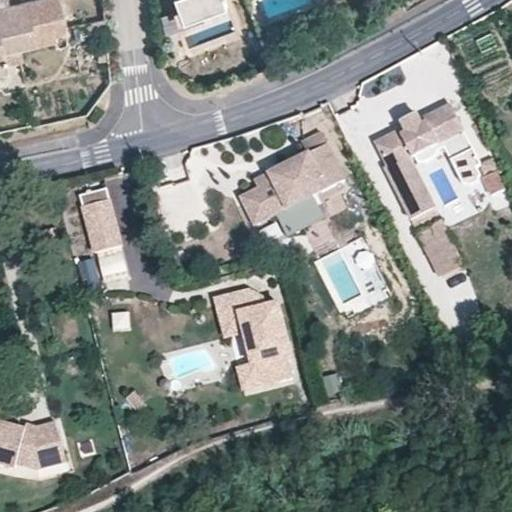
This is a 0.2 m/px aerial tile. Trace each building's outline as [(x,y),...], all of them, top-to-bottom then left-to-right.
[(63,20),(57,0),(38,0),(0,9),(0,74),(6,73),(4,65),(2,55),(18,51),(54,43),(53,38),(58,36),(61,33),(62,30),(63,27),(63,20)] [(176,0),(184,21),(226,6),(223,0),(176,0)] [(2,55),(4,65),(20,61),(18,51),(2,55)] [(471,150),(451,109),(375,148),(385,167),(382,169),(408,221),(433,209),(408,159),(412,157),(415,163),(422,164),(433,158),(436,152),(433,146),(439,143),(461,184),(466,182),(469,187),(476,183),(474,178),(479,176),(475,169),(479,166),(471,150)] [(325,146),(320,135),(301,144),(307,155),(325,146)] [(267,174),(252,181),(255,188),(237,197),(251,226),(273,215),(284,238),(324,219),(313,196),(342,182),(325,146),(307,155),(275,170),(278,176),(270,180),(267,174)] [(219,163),(201,169),(208,187),(225,181),(219,163)] [(278,176),(275,170),(267,174),(270,180),(278,176)] [(498,172),(483,178),(491,196),(505,190),(498,172)] [(78,195),(61,198),(72,253),(89,250),(78,195)] [(122,247),(110,201),(83,209),(96,255),(122,247)] [(439,221),(433,209),(408,221),(414,233),(439,221)] [(442,227),(417,239),(439,285),(464,273),(442,227)] [(289,356),(277,304),(265,307),(253,310),(249,290),(241,292),(243,304),(237,306),(243,333),(250,364),(235,368),(241,390),(280,381),(277,373),(288,371),(284,358),(289,356)] [(263,299),(249,290),(253,310),(265,307),(263,299)] [(0,292),(0,343),(12,341),(0,292)] [(243,333),(237,306),(243,304),(241,292),(214,298),(223,338),(228,337),(243,333)] [(112,330),(130,329),(129,309),(111,310),(112,330)] [(26,428),(0,421),(0,463),(16,468),(17,463),(38,468),(45,455),(63,451),(56,422),(37,426),(34,436),(25,434),(26,428)] [(37,426),(27,424),(26,428),(25,434),(34,436),(37,426)] [(63,451),(45,455),(38,468),(65,462),(63,451)]
